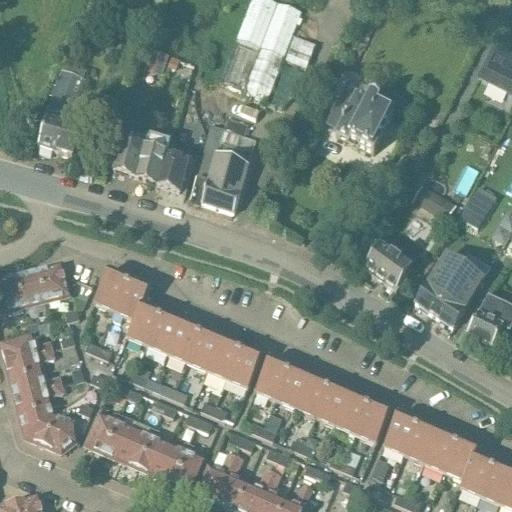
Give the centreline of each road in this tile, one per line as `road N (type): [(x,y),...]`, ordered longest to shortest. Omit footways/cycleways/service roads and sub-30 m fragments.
road 1 (residential): [(40,230),(146,265),(185,309),(511,451)]
road 2 (residential): [(511,394),(311,273),(48,190)]
road 3 (residential): [(0,428),(12,467),(114,511)]
